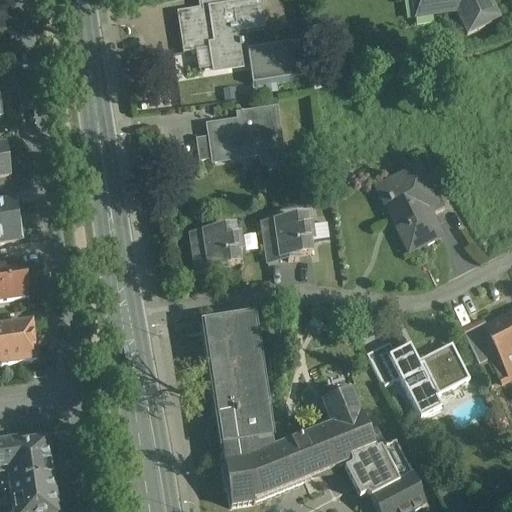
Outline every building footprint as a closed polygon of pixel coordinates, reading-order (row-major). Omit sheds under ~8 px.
[(231,0),(206,0),(208,10),(232,6),(231,0)] [(412,0),(415,18),(457,12),(467,34),(498,18),(488,0),(412,0)] [(208,10),(176,14),(182,55),(196,53),(195,49),(212,46),(214,58),(215,58),(217,70),(241,66),(239,54),(240,54),(247,53),(254,52),(252,34),(265,32),(261,2),(208,10)] [(254,52),(247,53),(252,87),(298,80),(293,46),(254,52)] [(277,110),(240,115),(241,122),(205,127),(207,140),(209,140),(210,149),(220,148),(222,160),(258,155),(260,170),(285,166),(277,110)] [(207,140),(196,142),(199,164),(212,162),(210,149),(209,140),(207,140)] [(0,149),(0,181),(8,181),(10,180),(5,149),(0,149)] [(425,182),(418,169),(384,186),(399,216),(392,219),(409,254),(441,238),(427,210),(441,203),(429,180),(425,182)] [(8,181),(0,181),(0,194),(10,193),(8,181)] [(14,205),(0,207),(0,247),(20,244),(14,205)] [(305,219),(276,224),(275,224),(280,261),(287,260),(287,263),(298,262),(298,258),(311,256),(309,244),(313,243),(311,228),(307,228),(305,219)] [(275,224),(261,226),(266,263),(280,261),(275,224)] [(234,230),(204,235),(203,235),(208,271),(215,270),(216,274),(227,273),(226,269),(239,267),(237,255),(241,254),(239,239),(235,239),(234,230)] [(203,235),(190,237),(195,274),(208,271),(203,235)] [(0,268),(0,303),(28,299),(23,265),(0,268)] [(511,316),(499,324),(500,325),(494,328),(490,319),(462,333),(491,390),(511,379),(510,376),(511,374),(511,316)] [(271,442),(252,317),(202,326),(221,449),(223,449),(225,466),(223,466),(224,468),(221,469),(225,492),(227,492),(230,511),(232,511),(232,510),(253,507),(254,508),(255,508),(254,504),(350,466),(376,456),(375,454),(360,418),(359,418),(350,395),(321,406),(331,430),(273,453),(271,442)] [(31,325),(0,329),(0,368),(36,364),(33,344),(31,325)] [(389,345),(366,357),(383,389),(399,381),(388,359),(395,356),(389,345)] [(451,346),(417,364),(409,349),(395,356),(388,359),(399,381),(420,422),(441,412),(436,401),(439,400),(437,398),(469,382),(467,378),(451,346)] [(475,374),(467,378),(469,382),(470,384),(478,380),(475,374)] [(47,442),(4,448),(4,446),(0,446),(0,486),(0,489),(53,482),(47,442)] [(376,456),(350,466),(350,470),(343,473),(349,483),(348,484),(353,492),(358,502),(365,499),(369,502),(369,501),(411,479),(395,447),(375,454),(376,456)] [(411,479),(369,501),(369,502),(374,511),(417,511),(425,508),(418,494),(419,493),(411,479)] [(56,511),(53,482),(0,489),(0,490),(9,489),(11,511),(56,511)]
